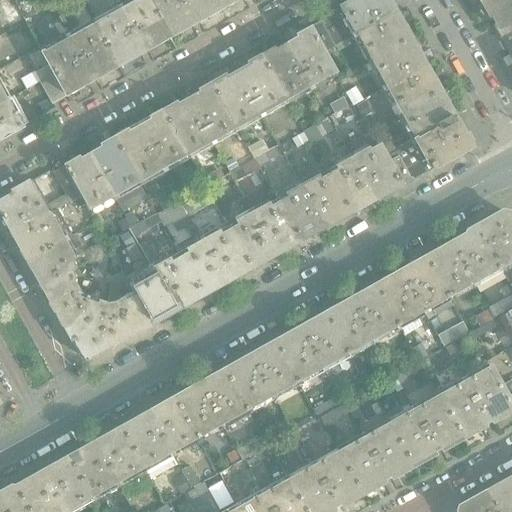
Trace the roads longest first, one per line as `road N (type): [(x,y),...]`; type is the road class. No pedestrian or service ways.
road 1 (tertiary): [(77,405),(511,165)]
road 2 (residential): [(0,172),(306,0)]
road 3 (residential): [(511,144),(433,0)]
road 4 (residential): [(77,405),(0,267)]
